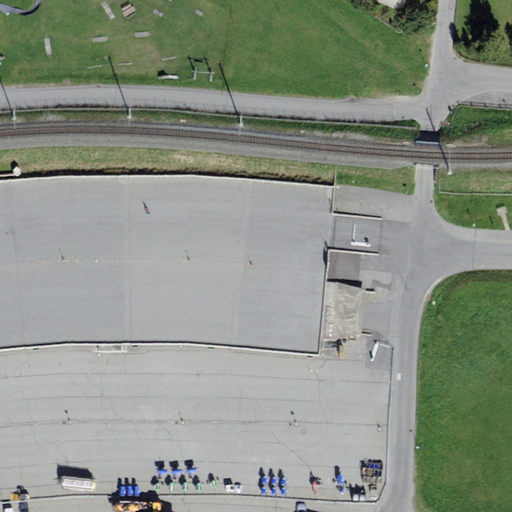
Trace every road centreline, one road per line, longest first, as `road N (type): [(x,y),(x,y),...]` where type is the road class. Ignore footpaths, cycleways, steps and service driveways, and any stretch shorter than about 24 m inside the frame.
road 1 (residential): [(0,102),(178,98),(434,115)]
road 2 (residential): [(402,511),(411,253)]
road 3 (residential): [(411,253),(434,115)]
